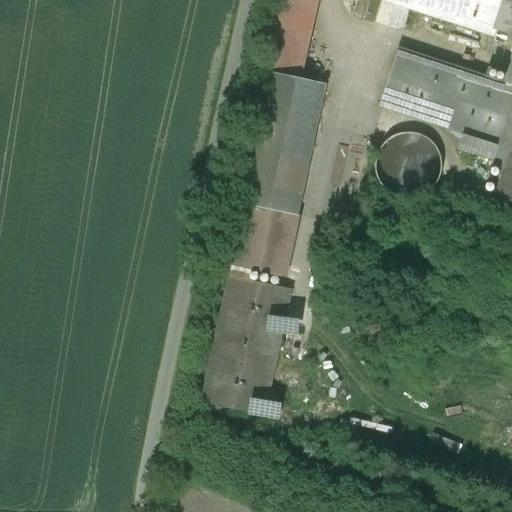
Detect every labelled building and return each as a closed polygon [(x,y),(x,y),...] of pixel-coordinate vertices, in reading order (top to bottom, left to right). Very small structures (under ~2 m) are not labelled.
[(282,0),(277,23),(304,29),(310,0),(282,0)] [(511,0),(384,0),(496,36),(498,29),(511,34),(511,0)] [(304,29),(277,23),(266,73),(275,75),(298,80),(298,79),(309,30),(304,29)] [(511,75),(509,84),(401,49),(382,107),(465,134),(500,145),(511,149),(497,197),(511,201),(511,75)] [(298,80),(275,75),(246,204),(296,215),(325,85),(298,79),(298,80)] [(396,137),(391,140),(388,143),(385,146),(382,150),(380,154),(379,157),(378,160),(378,164),(377,168),(378,172),(379,176),(380,180),(382,183),(384,186),(386,188),(389,191),(392,193),(397,195),(401,197),(405,197),(410,198),(417,197),(421,195),(425,193),(428,191),(431,189),(435,186),(437,182),(439,178),(441,174),(442,170),(443,164),(442,158),(441,154),(440,152),(438,149),(437,147),(435,145),(432,142),(429,140),(424,137),(421,136),(417,135),(410,134),(404,135),(400,136),(396,137)] [(500,145),(465,134),(460,150),(495,161),(500,145)] [(292,290),(230,277),(203,402),(264,415),(292,290)] [(443,365),(463,364),(462,355),(442,356),(443,365)]
